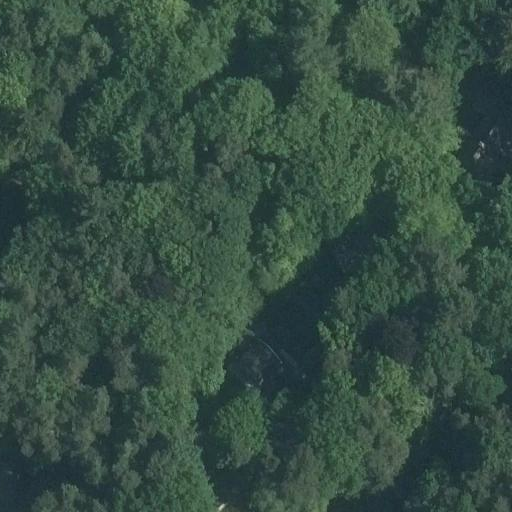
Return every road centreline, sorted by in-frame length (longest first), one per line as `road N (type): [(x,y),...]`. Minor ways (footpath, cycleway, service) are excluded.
road 1 (unclassified): [(343,184),(36,0)]
road 2 (unknown): [(207,102),(41,377)]
road 3 (residential): [(343,184),(466,0)]
road 4 (unclassified): [(511,285),(343,184)]
